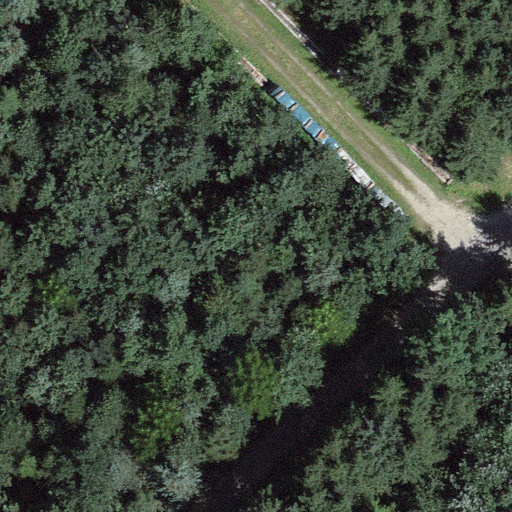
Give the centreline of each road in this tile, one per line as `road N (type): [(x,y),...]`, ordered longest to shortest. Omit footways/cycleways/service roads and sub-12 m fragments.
road 1 (track): [(511,254),(228,511)]
road 2 (track): [(492,273),(225,0)]
